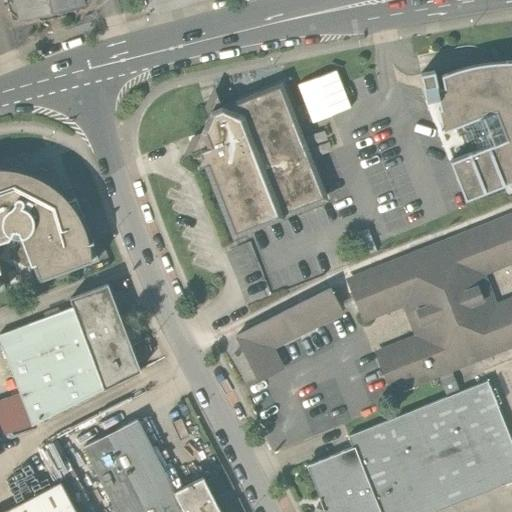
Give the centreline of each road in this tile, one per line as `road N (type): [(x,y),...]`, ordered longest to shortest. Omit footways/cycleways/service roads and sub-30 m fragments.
road 1 (unclassified): [(85,74),(135,228),(269,511)]
road 2 (tertiary): [(85,74),(393,0)]
